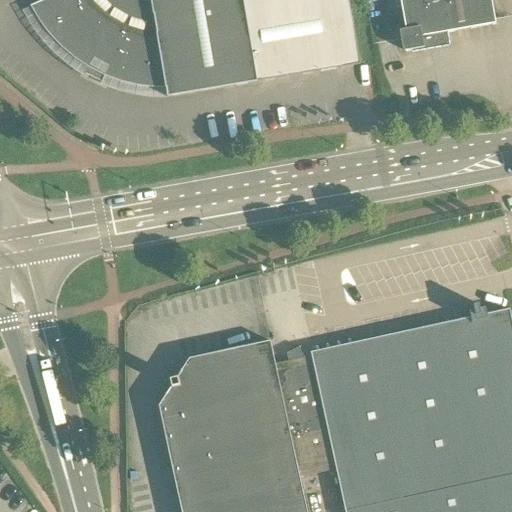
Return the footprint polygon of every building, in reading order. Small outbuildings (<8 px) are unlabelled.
[(47,0),(30,8),(39,23),(50,37),(62,49),(75,60),(88,69),(85,75),(102,84),(105,78),(120,83),(137,87),(154,89),(171,89),(188,87),(205,84),(221,78),(225,89),(258,84),(243,0),(47,0)] [(358,56),(348,0),(243,0),(258,84),(342,69),(341,67),(358,64),(356,56),(358,56)] [(407,53),(412,52),(412,54),(450,48),(448,34),(496,26),(491,0),(399,0),(406,32),(400,33),(403,50),(403,51),(404,52),(405,53),(407,53)] [(511,511),(511,324),(509,311),(311,354),(312,358),(337,469),(346,511),(511,511)] [(312,358),(305,359),(300,349),(287,355),(289,363),(275,366),(270,343),(189,361),(177,380),(170,382),(172,388),(159,407),(181,511),(306,511),(299,478),(337,469),(312,358)]
